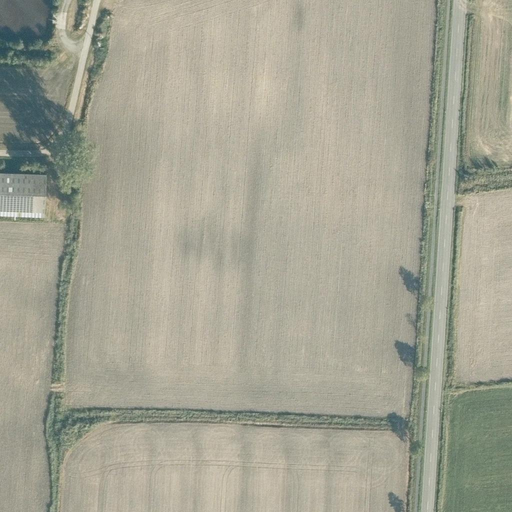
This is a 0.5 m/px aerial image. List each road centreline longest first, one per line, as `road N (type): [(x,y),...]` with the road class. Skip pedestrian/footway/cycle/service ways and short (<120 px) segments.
road 1 (secondary): [(461,0),(428,511)]
road 2 (residential): [(0,152),(37,154),(59,142),(95,0)]
